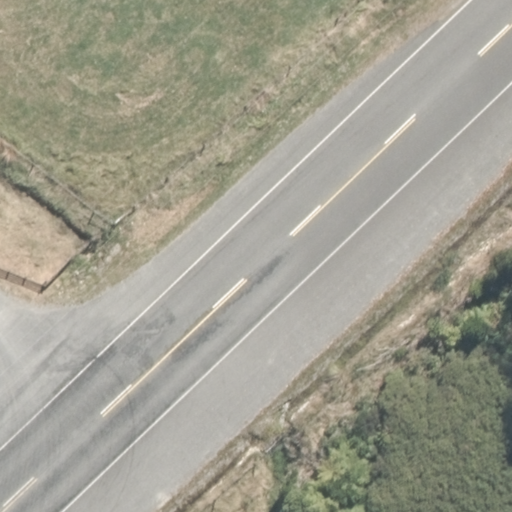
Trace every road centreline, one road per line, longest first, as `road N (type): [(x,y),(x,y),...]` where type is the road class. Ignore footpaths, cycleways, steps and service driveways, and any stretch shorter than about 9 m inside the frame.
road 1 (tertiary): [(91,427),(511,25)]
road 2 (tertiary): [(3,511),(91,427)]
